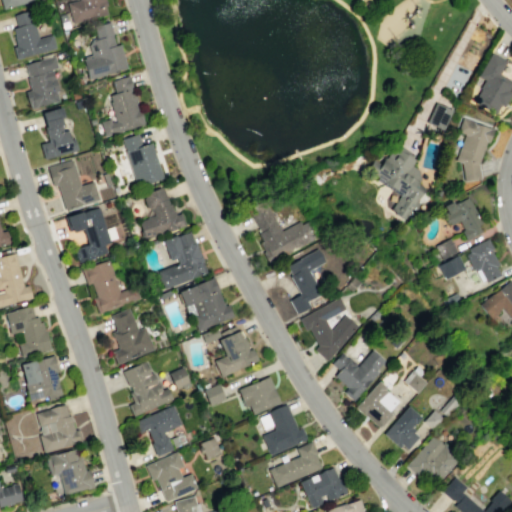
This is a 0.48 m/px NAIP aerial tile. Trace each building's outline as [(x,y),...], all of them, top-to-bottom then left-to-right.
[(0,0),(32,0),(0,9),(0,0)] [(103,0),(105,5),(104,6),(106,14),(72,23),(66,3),(75,0),(103,0)] [(12,15),(29,10),(38,38),(51,34),(55,48),(14,60),(10,46),(15,45),(12,35),(13,35),(11,28),(16,26),(12,15)] [(92,25),(109,21),(113,35),(111,35),(114,44),(119,43),(126,68),(87,79),(81,59),(83,59),(83,56),(90,54),(87,43),(90,38),(95,37),(92,25)] [(511,82),(507,90),(511,92),(502,107),(499,106),(494,114),(473,102),(473,98),(478,89),(477,88),(481,80),(475,76),(489,52),(505,61),(497,74),(511,82)] [(23,64),(53,55),(56,67),(51,69),(57,90),(55,91),(57,101),(28,109),(23,91),(28,90),(25,77),(26,77),(23,64)] [(111,81),(126,76),(131,93),(133,92),(136,101),(134,102),(136,109),(138,108),(143,124),(103,137),(98,122),(108,118),(110,123),(114,121),(108,101),(110,101),(108,95),(115,93),(111,81)] [(425,122),(434,102),(450,109),(441,129),(425,122)] [(40,112),(60,107),(63,117),(59,118),(62,126),(60,126),(62,130),(66,129),(69,139),(73,138),(76,150),(43,159),(38,144),(47,141),(43,127),(44,126),(40,112)] [(476,160),(479,178),(462,180),(460,162),(453,160),(463,133),(455,130),(461,117),(492,128),(487,142),(484,141),(476,160)] [(120,138),(136,133),(140,145),(150,142),(161,177),(134,186),(122,151),(124,150),(120,138)] [(414,159),(394,145),(390,152),(373,176),(399,194),(388,210),(401,218),(409,208),(412,210),(417,203),(414,200),(422,188),(415,183),(418,178),(417,169),(410,165),(414,159)] [(45,167),(71,158),(79,185),(91,181),(97,199),(64,210),(55,185),(51,186),(45,167)] [(143,192),(161,186),(165,199),(166,198),(168,204),(169,203),(172,212),(174,211),(175,214),(180,213),(184,226),(143,240),(136,221),(153,215),(151,209),(151,208),(147,208),(143,205),(142,201),(143,198),(144,196),(143,192)] [(441,213),(445,223),(447,222),(449,225),(458,220),(462,229),(459,230),(464,239),(479,232),(476,225),(479,224),(466,197),(453,204),(451,200),(442,204),(445,211),(441,213)] [(278,231),(265,200),(246,207),(266,258),(315,239),(306,219),(278,231)] [(63,217),(97,205),(109,242),(104,244),(107,253),(83,261),(79,261),(76,259),(74,256),(73,251),(75,248),(78,246),(86,243),(81,228),(71,231),(71,229),(68,230),(63,217)] [(0,231),(5,230),(9,243),(0,245),(0,231)] [(160,239),(175,234),(176,235),(189,230),(205,272),(162,289),(155,271),(177,263),(174,257),(168,260),(160,239)] [(438,259),(432,246),(449,238),(455,251),(438,259)] [(464,254),(468,251),(466,249),(486,239),(491,248),(488,249),(497,265),(494,266),(498,274),(484,281),(477,269),(472,271),(464,254)] [(315,249),(321,261),(305,270),(318,293),(305,300),(308,307),(294,315),(286,300),(297,293),(287,276),(289,274),(285,266),(315,249)] [(0,256),(13,253),(22,286),(27,284),(31,298),(0,305),(0,291),(1,291),(0,288),(0,256)] [(436,265),(456,255),(463,267),(443,278),(436,265)] [(79,268),(107,258),(113,274),(112,275),(117,291),(134,286),(139,299),(96,314),(90,297),(94,296),(89,283),(85,284),(79,268)] [(175,291),(212,276),(223,305),(226,304),(231,316),(195,330),(189,316),(194,314),(190,304),(182,307),(175,291)] [(476,304),(506,280),(511,287),(511,319),(510,321),(499,307),(495,311),(496,312),(488,319),(476,304)] [(337,297),(343,309),(323,319),(329,330),(342,315),(356,326),(325,361),(312,350),(316,345),(307,328),(303,330),(297,319),(337,297)] [(4,313),(9,333),(21,330),(24,342),(17,344),(20,357),(50,349),(45,330),(43,330),(40,321),(38,322),(36,316),(33,316),(30,305),(13,309),(13,310),(4,313)] [(108,315),(128,307),(136,328),(143,325),(152,349),(115,364),(110,351),(117,348),(111,332),(115,330),(108,315)] [(218,332),(233,325),(239,338),(242,337),(247,349),(251,347),(257,361),(219,377),(212,360),(223,355),(216,339),(220,337),(218,332)] [(199,334),(215,327),(219,336),(203,343),(199,334)] [(370,349),(382,361),(374,370),(377,373),(351,401),(342,392),(346,387),(332,375),(337,370),(329,363),(340,351),(355,365),(370,349)] [(17,363),(53,354),(57,371),(54,372),(61,396),(47,400),(46,395),(27,400),(17,363)] [(121,371),(143,362),(149,373),(151,372),(156,384),(157,383),(160,389),(166,386),(171,398),(131,416),(126,404),(131,402),(127,392),(130,391),(121,371)] [(423,382),(415,391),(401,380),(410,369),(411,370),(415,365),(422,371),(417,377),(423,382)] [(166,372),(180,366),(189,386),(182,389),(181,386),(173,389),(166,372)] [(267,376),(278,402),(251,414),(247,405),(243,407),(235,389),(267,376)] [(377,380),(353,407),(377,428),(391,412),(388,410),(397,400),(383,389),(385,387),(377,380)] [(201,389),(217,382),(224,398),(208,405),(201,389)] [(259,435),(272,429),(265,412),(284,403),(296,429),(300,427),(305,438),(268,455),(259,435)] [(34,412),(63,404),(66,415),(69,415),(73,429),(76,428),(80,442),(41,453),(36,434),(39,434),(34,412)] [(131,421),(171,404),(179,424),(162,432),(164,436),(165,436),(171,449),(154,456),(149,443),(150,442),(145,430),(136,434),(131,421)] [(420,417),(406,405),(383,433),(404,451),(418,436),(410,429),(420,417)] [(457,460),(433,435),(404,464),(417,477),(422,471),(434,483),(457,460)] [(197,442),(211,436),(219,453),(204,459),(201,452),(200,453),(197,447),(199,446),(197,442)] [(266,468),(297,455),(293,447),(310,440),(315,453),(313,454),(319,467),(274,487),(266,468)] [(43,455),(48,475),(57,473),(62,494),(85,488),(86,489),(93,487),(88,469),(83,470),(77,446),(43,455)] [(143,465),(175,451),(182,466),(176,468),(180,477),(189,473),(195,488),(164,501),(154,478),(150,480),(143,465)] [(298,481),(331,466),(340,486),(343,488),(345,492),(341,494),(339,491),(336,493),(338,495),(326,500),(323,494),(318,496),(321,502),(309,507),(298,481)] [(440,491),(453,501),(465,487),(452,476),(440,491)] [(0,505),(18,500),(20,498),(16,483),(14,484),(14,483),(9,484),(9,485),(0,487),(0,505)] [(480,510),(462,494),(453,504),(461,511),(501,511),(510,502),(497,490),(480,510)] [(174,511),(171,501),(192,495),(194,503),(196,503),(198,511),(210,511),(221,509),(221,511),(174,511)] [(323,511),(323,509),(358,497),(363,511),(323,511)]
